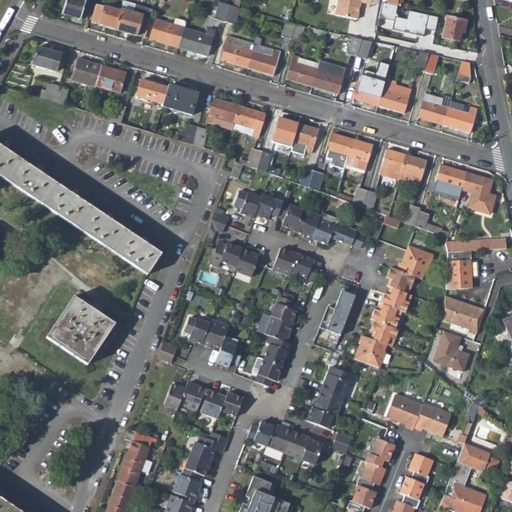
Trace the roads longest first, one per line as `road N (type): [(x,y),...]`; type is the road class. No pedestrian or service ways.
road 1 (residential): [(509,166),(7,13)]
road 2 (residential): [(75,511),(176,259)]
road 3 (residential): [(0,122),(182,243),(176,259)]
road 4 (residential): [(509,166),(480,0)]
road 5 (residential): [(269,398),(285,396),(339,262)]
road 6 (residential): [(206,511),(241,423),(269,398)]
